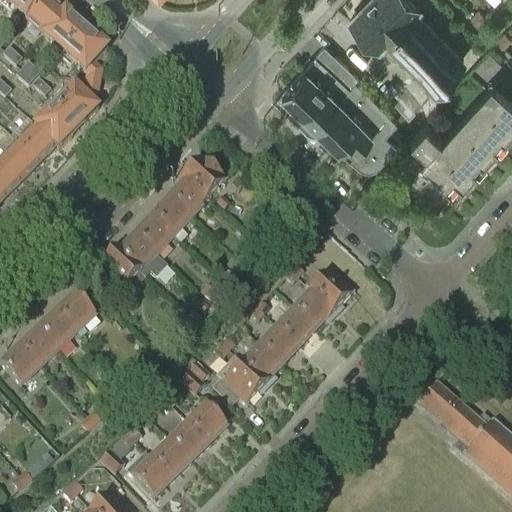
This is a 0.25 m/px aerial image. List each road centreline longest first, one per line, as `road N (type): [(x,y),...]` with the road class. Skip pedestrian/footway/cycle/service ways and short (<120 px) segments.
road 1 (tertiary): [(0,325),(219,97)]
road 2 (residential): [(434,294),(225,511)]
road 3 (residential): [(434,294),(219,97)]
road 4 (tertiary): [(185,68),(0,261)]
road 5 (tertiary): [(219,97),(312,0)]
